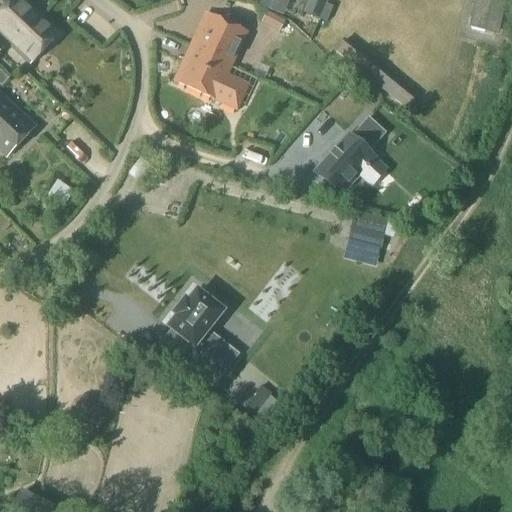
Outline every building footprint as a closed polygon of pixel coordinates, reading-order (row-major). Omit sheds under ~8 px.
[(59,35),(21,0),(14,0),(0,15),(0,38),(8,46),(29,66),(59,35)] [(309,0),(304,14),(320,21),(325,7),(328,0),(309,0)] [(474,0),(468,31),(493,36),(500,0),(474,0)] [(325,7),(320,21),(327,24),(333,10),(325,7)] [(237,114),(249,88),(227,78),(247,34),(211,17),(190,62),(185,59),(173,84),(237,114)] [(275,20),(269,31),(277,35),(283,24),(275,20)] [(344,40),(334,53),(406,111),(416,99),(344,40)] [(0,153),(6,160),(34,130),(0,97),(0,153)] [(314,156),(325,129),(262,104),(256,121),(279,130),(276,139),(249,128),(245,138),(275,150),(279,142),(314,156)] [(367,155),(369,153),(385,135),(367,119),(349,139),(348,138),(335,153),(333,151),(332,152),(329,156),(328,156),(327,157),(329,159),(315,175),(339,196),(356,178),(357,176),(360,178),(375,163),(372,160),(372,159),(367,155)] [(380,251),(384,236),(350,228),(346,242),(380,251)] [(180,357),(222,388),(234,372),(214,358),(226,341),(213,331),(227,312),(215,303),(218,299),(207,291),(204,295),(201,292),(192,304),(189,302),(179,315),(182,318),(173,329),(191,342),(180,357)] [(260,387),(252,398),(263,406),(271,395),(260,387)]
